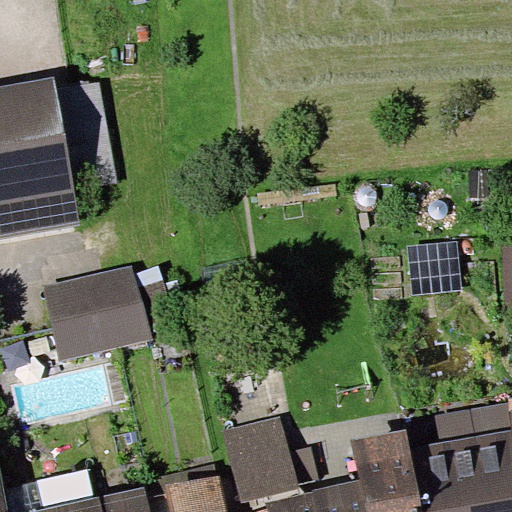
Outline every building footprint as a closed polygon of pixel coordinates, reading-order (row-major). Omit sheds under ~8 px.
[(52,96),(0,106),(0,248),(80,232),(52,96)] [(132,271),(41,290),(57,367),(149,348),(132,271)] [(409,446),(421,511),(511,511),(511,430),(508,410),(507,401),(435,414),(440,440),(409,446)] [(363,480),(369,511),(421,511),(409,446),(406,429),(355,438),(363,480)] [(0,511),(9,511),(0,460),(0,511)] [(369,511),(363,480),(264,502),(266,511),(369,511)] [(145,488),(22,511),(170,511),(167,494),(147,498),(145,488)]
